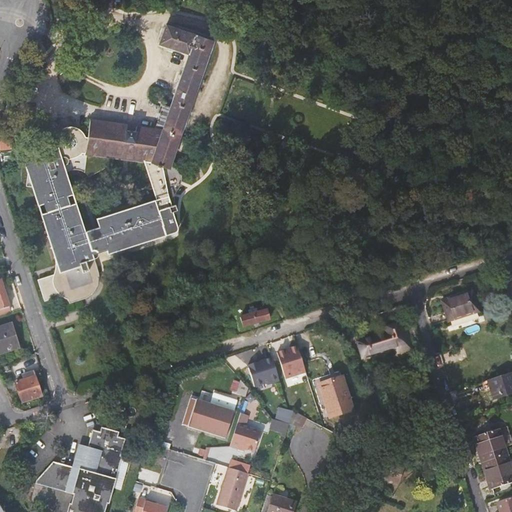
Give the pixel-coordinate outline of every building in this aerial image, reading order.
[(216,42),(168,25),(162,44),(170,47),(170,50),(175,52),(176,49),(191,55),(173,108),(166,106),(157,130),(154,144),(160,145),(153,163),(171,169),(173,163),(185,129),(190,117),(189,117),(211,54),(211,55),(216,42)] [(7,110),(4,119),(4,120),(11,122),(15,108),(9,106),(7,110)] [(137,134),(127,133),(128,126),(92,121),(91,133),(86,154),(115,158),(144,162),(153,163),(160,145),(154,144),(157,130),(139,127),(137,134)] [(113,165),(115,158),(86,154),(91,133),(88,132),(86,131),(84,129),(81,128),(77,127),(74,128),(70,128),(67,130),(63,133),(60,137),(58,141),(53,140),(52,148),(59,148),(70,183),(84,176),(113,165)] [(13,132),(0,133),(0,150),(15,149),(13,132)] [(33,147),(31,154),(23,157),(28,173),(26,190),(34,192),(42,215),(52,212),(55,224),(46,228),(61,276),(40,282),(46,302),(59,297),(58,292),(65,289),(67,295),(70,302),(72,304),(75,308),(78,310),(83,312),(86,312),(89,312),(92,311),(96,310),(100,306),(103,302),(105,297),(105,293),(105,289),(94,257),(90,243),(81,216),(72,219),(68,207),(77,204),(70,183),(59,148),(52,148),(53,140),(43,139),(43,148),(33,147)] [(174,163),(173,163),(171,169),(153,163),(144,162),(157,202),(160,211),(176,206),(175,203),(173,198),(173,194),(174,191),(176,189),(177,186),(179,183),(179,179),(180,175),(178,170),(177,166),(174,163)] [(103,239),(107,252),(108,255),(167,235),(165,227),(168,226),(169,230),(171,232),(173,232),(175,232),(176,231),(177,230),(178,228),(173,213),(178,211),(176,206),(160,211),(157,202),(98,221),(103,239)] [(81,216),(77,204),(68,207),(72,219),(81,216)] [(42,215),(46,228),(55,224),(52,212),(42,215)] [(94,257),(107,252),(103,239),(90,243),(94,257)] [(0,309),(10,307),(1,280),(0,280),(0,309)] [(42,303),(46,302),(40,282),(35,284),(42,303)] [(442,301),(449,321),(478,312),(472,292),(442,301)] [(223,320),(223,311),(228,311),(227,301),(200,301),(200,317),(213,317),(213,319),(223,320)] [(0,309),(0,315),(12,312),(10,307),(0,309)] [(267,312),(243,319),(245,328),(270,321),(267,312)] [(362,343),(367,357),(397,347),(399,353),(411,348),(403,323),(388,329),(390,333),(362,343)] [(0,328),(0,351),(1,354),(19,348),(11,325),(0,328)] [(280,353),(288,379),(308,373),(300,347),(293,349),(293,351),(289,353),(288,350),(280,353)] [(269,383),(271,385),(281,382),(274,358),(266,360),(267,362),(261,364),(261,362),(250,365),(256,387),(269,383)] [(19,366),(18,360),(3,365),(5,370),(19,366)] [(495,400),(511,394),(511,372),(491,379),(489,380),(495,400)] [(16,384),(22,402),(41,396),(33,373),(23,376),(24,381),(16,384)] [(343,378),(320,385),(330,418),(353,411),(343,378)] [(248,390),(240,381),(236,394),(246,397),(248,390)] [(189,427),(197,401),(192,400),(185,426),(189,427)] [(228,439),(236,413),(197,401),(189,427),(228,439)] [(291,423),(295,411),(281,404),(277,420),(291,423)] [(304,428),(308,418),(295,411),(291,423),(296,425),(304,428)] [(238,425),(246,428),(249,416),(242,414),(238,425)] [(277,420),(273,419),(273,420),(282,423),(280,428),(285,429),(283,435),(286,436),(287,435),(288,431),(291,423),(277,420)] [(287,435),(292,437),(296,425),(291,423),(288,431),(287,435)] [(256,454),(262,433),(246,428),(238,425),(231,448),(240,451),(240,449),(246,451),(256,454)] [(73,468),(54,462),(45,471),(58,475),(56,485),(66,488),(65,492),(74,494),(71,504),(69,503),(66,511),(103,511),(107,504),(109,504),(113,490),(121,493),(130,462),(122,460),(123,457),(122,457),(127,440),(120,438),(122,434),(103,428),(101,432),(94,430),(89,447),(87,446),(79,474),(71,472),(73,468)] [(511,482),(511,475),(497,430),(474,438),(479,453),(476,453),(480,465),(482,464),(491,490),(511,482)] [(376,435),(381,450),(393,446),(389,431),(376,435)] [(80,444),(73,468),(71,472),(79,474),(87,446),(80,444)] [(426,457),(423,465),(455,476),(452,465),(426,457)] [(250,467),(233,462),(228,467),(247,473),(250,467)] [(402,467),(388,462),(384,476),(390,479),(392,475),(400,477),(402,467)] [(216,504),(236,510),(247,473),(228,467),(227,467),(216,504)] [(58,475),(45,471),(36,480),(38,483),(65,492),(66,488),(56,485),(58,475)] [(261,511),(268,511),(274,496),(268,494),(261,511)] [(292,511),(296,503),(274,496),(268,511),(292,511)] [(147,502),(148,500),(140,497),(135,511),(167,511),(168,508),(154,504),(147,502)] [(511,511),(511,498),(498,504),(500,511),(511,511)]
